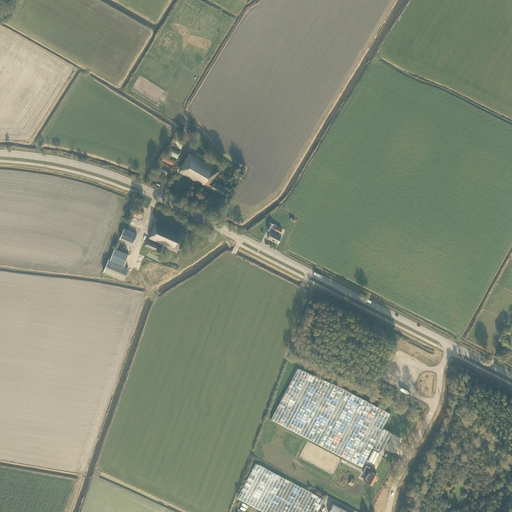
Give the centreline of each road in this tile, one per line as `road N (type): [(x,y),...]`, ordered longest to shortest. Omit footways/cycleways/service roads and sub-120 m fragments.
road 1 (secondary): [(453,345),(148,189),(84,166),(0,153)]
road 2 (tertiary): [(388,511),(453,345)]
